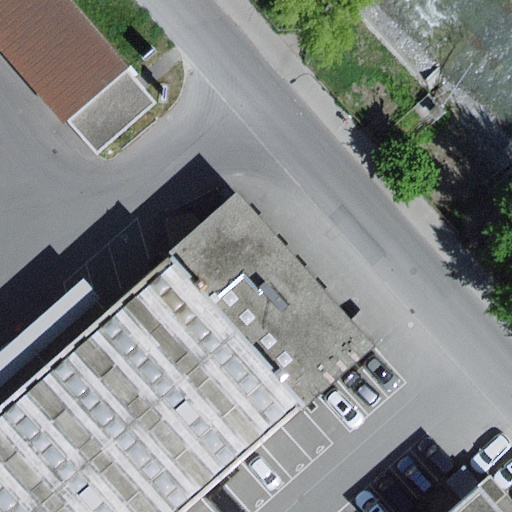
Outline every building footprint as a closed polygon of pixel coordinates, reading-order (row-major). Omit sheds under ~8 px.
[(0,0),(0,46),(68,124),(130,70),(69,0),(0,0)] [(159,102),(130,70),(68,124),(97,157),(159,102)] [(185,511),(369,350),(243,208),(117,317),(0,421),(0,511),(185,511)] [(85,281),(0,356),(0,421),(117,317),(85,281)] [(507,511),(488,491),(463,511),(507,511)]
